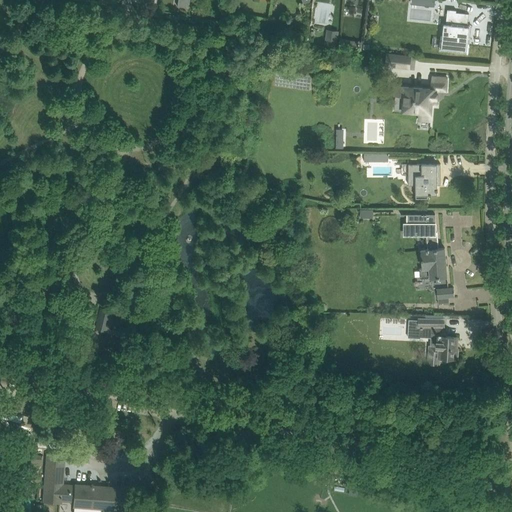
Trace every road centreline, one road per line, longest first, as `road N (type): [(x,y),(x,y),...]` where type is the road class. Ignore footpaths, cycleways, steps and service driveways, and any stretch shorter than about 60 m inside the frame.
road 1 (unclassified): [(511,472),(58,383)]
road 2 (tertiary): [(511,266),(511,41)]
